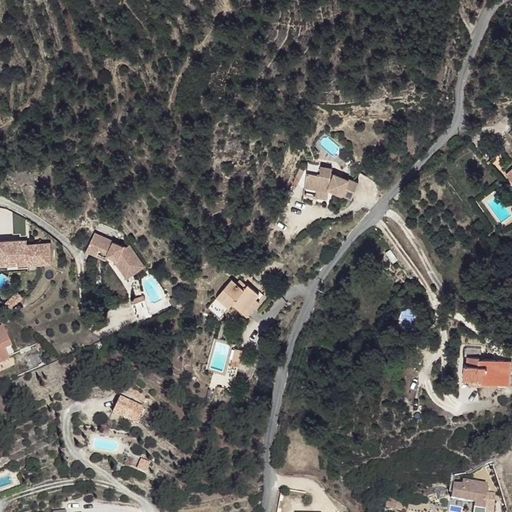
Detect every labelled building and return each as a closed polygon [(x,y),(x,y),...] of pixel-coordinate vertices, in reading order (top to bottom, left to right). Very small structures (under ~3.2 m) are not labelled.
[(502,166),(511,182),(511,172),(507,163),(502,166)] [(326,178),(313,174),(310,188),(320,192),(333,195),(333,192),(356,204),(363,191),(355,186),(353,186),(340,178),(337,178),(338,174),(328,171),(326,178)] [(330,202),(333,195),(320,192),(318,199),(330,202)] [(96,234),(87,251),(106,260),(108,256),(119,261),(117,264),(128,279),(145,268),(130,247),(126,251),(113,244),(114,242),(96,234)] [(20,241),(0,241),(0,260),(18,261),(18,266),(50,265),(50,244),(25,245),(25,247),(20,248),(20,241)] [(235,284),(230,281),(215,297),(206,307),(218,319),(228,309),(231,305),(245,315),(263,296),(257,290),(254,293),(247,285),(245,287),(241,291),(238,288),(242,284),(238,281),(235,284)] [(135,319),(149,314),(142,296),(129,301),(135,319)] [(0,363),(8,360),(4,350),(10,348),(1,329),(0,329),(0,363)] [(244,349),(234,347),(227,375),(236,378),(244,349)] [(479,349),(468,347),(467,355),(464,354),(462,369),(480,372),(480,375),(498,377),(500,364),(497,364),(499,354),(479,352),(479,349)] [(142,405),(119,394),(111,408),(135,420),(142,405)] [(0,462),(0,470),(13,466),(10,459),(0,462)] [(452,483),(450,497),(473,501),(472,511),(484,511),(485,509),(485,500),(487,484),(461,480),(461,484),(452,483)] [(434,487),(434,495),(448,494),(448,485),(434,487)] [(409,494),(410,503),(427,500),(426,490),(409,494)] [(383,505),(382,508),(399,511),(403,511),(406,504),(406,501),(388,496),(385,505),(383,505)] [(485,500),(485,509),(493,509),(494,500),(485,500)]
